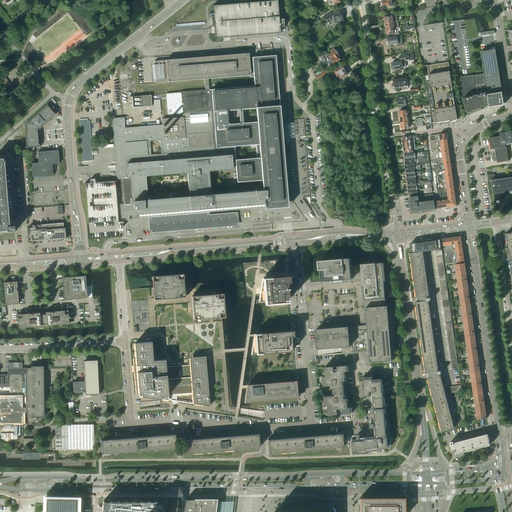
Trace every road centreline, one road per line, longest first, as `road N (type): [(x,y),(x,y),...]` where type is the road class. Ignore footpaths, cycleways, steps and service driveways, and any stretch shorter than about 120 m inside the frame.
road 1 (unclassified): [(82,259),(67,103),(83,79),(174,6)]
road 2 (secondary): [(313,474),(59,478)]
road 3 (secondary): [(56,489),(309,487)]
road 4 (residential): [(395,233),(360,0)]
road 5 (secondary): [(498,432),(468,225)]
road 6 (residential): [(296,240),(310,423)]
road 7 (tertiary): [(119,256),(296,240)]
road 8 (residential): [(310,423),(358,424),(356,370),(398,370)]
road 9 (secondary): [(468,225),(463,143),(511,113)]
road 10 (residential): [(123,342),(0,348)]
